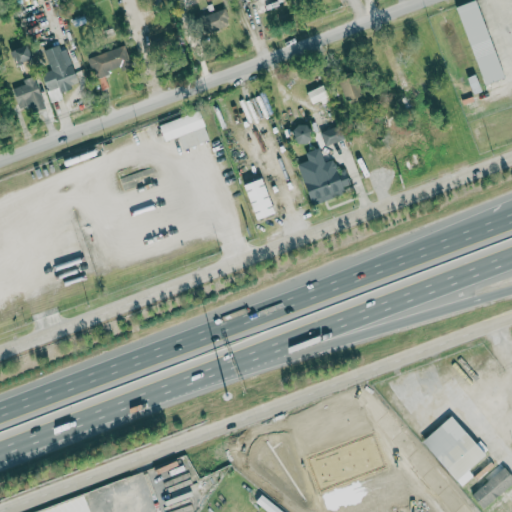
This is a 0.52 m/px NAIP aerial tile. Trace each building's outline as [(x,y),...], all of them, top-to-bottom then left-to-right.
[(475,0),(457,7),(486,85),(506,78),(477,0),(475,0)] [(199,16),(204,33),(230,26),(225,9),(199,16)] [(44,50),(51,70),(42,74),(52,102),(63,98),(61,92),(79,86),(65,44),(44,50)] [(11,51),(18,67),(32,61),(25,45),(11,51)] [(95,76),(127,65),(120,46),(89,56),(95,76)] [(20,109),(32,105),(35,112),(46,108),(34,76),(23,80),(25,84),(12,89),(20,109)] [(345,103),(362,99),(357,76),(340,79),(345,103)] [(313,105),(328,100),(323,86),(308,91),(313,105)] [(160,125),(166,142),(179,137),(184,149),(210,140),(200,111),(160,125)] [(299,146),(314,139),(305,122),(291,130),(299,146)] [(324,146),(344,140),(340,126),(320,132),(324,146)] [(298,164),(312,204),(345,193),(343,187),(351,184),(346,169),(338,172),(334,159),(325,163),(320,148),(306,153),(309,160),(298,164)] [(277,213),(263,178),(244,185),(257,221),(277,213)] [(424,441),(462,485),(474,475),(469,469),(486,454),(454,415),(424,441)] [(471,494),(483,508),(511,483),(511,474),(505,466),(471,494)] [(266,511),(285,511),(260,495),(254,504),(266,511)]
